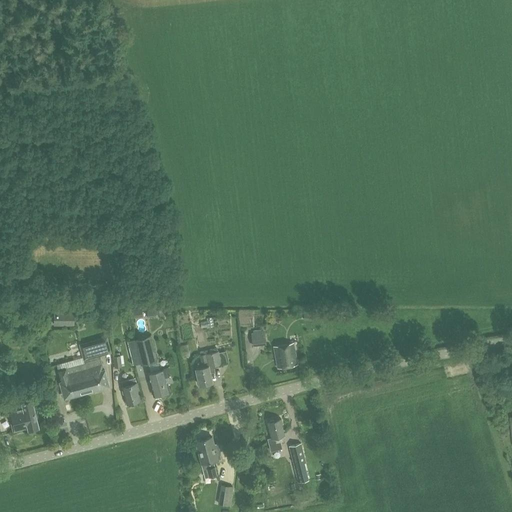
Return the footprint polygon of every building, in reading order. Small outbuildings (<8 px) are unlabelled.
[(12,269),(13,289),(29,289),(29,268),(12,269)] [(130,308),(131,312),(132,317),(143,316),(142,310),(142,307),(130,308)] [(304,311),(304,319),(315,320),(316,311),(304,311)] [(54,324),(75,324),(75,313),(54,313),(54,324)] [(221,346),(221,349),(236,347),(234,333),(223,334),(222,326),(200,329),(203,348),(221,346)] [(264,328),(253,330),(253,332),(251,332),(253,345),(266,344),(264,328)] [(147,362),(157,360),(158,359),(151,336),(136,339),(141,364),(147,362)] [(72,362),(80,393),(108,385),(100,355),(110,352),(106,337),(80,344),(84,358),(72,362)] [(274,346),(277,367),(297,364),(294,342),(274,346)] [(189,343),(181,345),(184,358),(192,356),(189,343)] [(137,347),(136,347),(132,348),(136,365),(139,364),(141,364),(139,353),(137,347)] [(208,365),(221,363),(218,350),(200,354),(203,366),(208,365)] [(115,367),(122,366),(120,355),(113,355),(115,367)] [(80,393),(72,362),(57,366),(61,380),(60,381),(64,397),(80,393)] [(208,365),(203,366),(196,368),(199,384),(212,381),(208,365)] [(159,370),(150,373),(147,373),(153,395),(170,391),(168,382),(172,380),(169,368),(164,369),(159,370)] [(122,382),(127,403),(139,399),(136,389),(139,389),(137,382),(135,383),(134,378),(122,382)] [(7,414),(12,433),(31,428),(31,430),(41,428),(34,401),(25,403),(27,412),(21,413),(20,411),(7,414)] [(271,438),(268,438),(271,451),(281,449),(279,442),(283,441),(282,436),(284,435),(281,419),(268,422),(271,438)] [(196,440),(202,463),(221,459),(217,443),(214,444),(212,437),(196,440)] [(290,446),(295,466),(306,464),(301,443),(290,446)] [(209,470),(211,477),(219,475),(216,468),(209,470)] [(219,504),(230,505),(233,487),(222,486),(219,504)]
